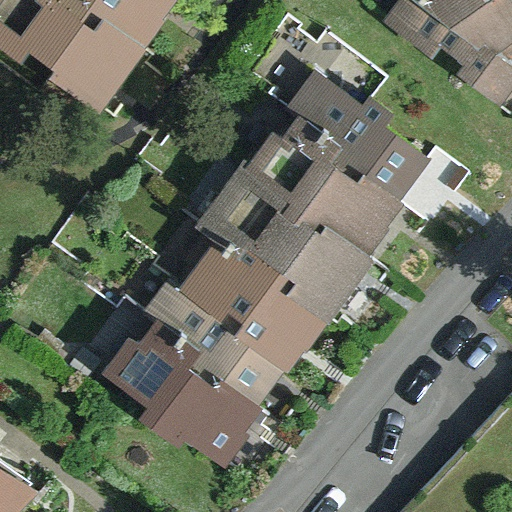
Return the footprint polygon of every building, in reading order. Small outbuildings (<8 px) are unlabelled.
[(0,0),(14,27),(4,43),(19,54),(27,43),(56,64),(50,71),(83,94),(102,70),(110,76),(136,38),(102,15),(92,27),(53,0),(0,0)] [(102,15),(136,38),(158,11),(152,6),(156,0),(53,0),(92,27),(102,15)] [(465,70),(499,93),(511,77),(511,2),(510,0),(421,0),(425,3),(404,29),(436,53),(442,43),(470,63),(465,70)] [(397,201),(417,174),(412,171),(425,154),(389,128),(397,115),(377,100),(370,110),(325,77),(298,114),(310,123),(344,147),(331,164),(362,186),(367,180),(397,201)] [(363,251),(366,254),(389,223),(384,218),(397,201),(367,180),(362,186),(331,164),(344,147),(310,123),(294,145),(286,140),(263,171),(304,200),(295,212),(324,233),(329,226),(363,251)] [(329,315),(356,279),(347,273),(363,251),(329,226),(324,233),(295,212),(304,200),(263,171),(257,167),(232,199),(237,203),(215,234),(221,238),(245,255),(253,243),(304,280),(296,291),(329,315)] [(279,360),(285,364),(301,343),(307,347),(329,315),(296,291),(304,280),(253,243),(245,255),(221,238),(200,266),(208,272),(196,289),(228,312),(233,305),(253,318),(242,333),(279,360)] [(256,403),(273,381),(267,376),(279,360),(242,333),(253,318),(233,305),(228,312),(196,289),(182,279),(154,316),(169,326),(202,349),(189,368),(218,388),(224,380),(256,403)] [(157,403),(147,417),(182,442),(189,432),(224,457),(245,427),(241,424),(256,403),(224,380),(218,388),(189,368),(202,349),(169,326),(151,350),(142,344),(119,376),(157,403)] [(511,396),(492,417),(511,434),(511,396)] [(511,434),(492,417),(471,440),(511,477),(511,434)] [(511,484),(511,477),(471,440),(451,462),(495,503),(511,484)] [(0,462),(0,482),(5,486),(0,491),(0,511),(27,481),(0,462)] [(451,462),(430,484),(460,511),(486,511),(495,503),(451,462)] [(460,511),(430,484),(410,505),(417,511),(460,511)]
